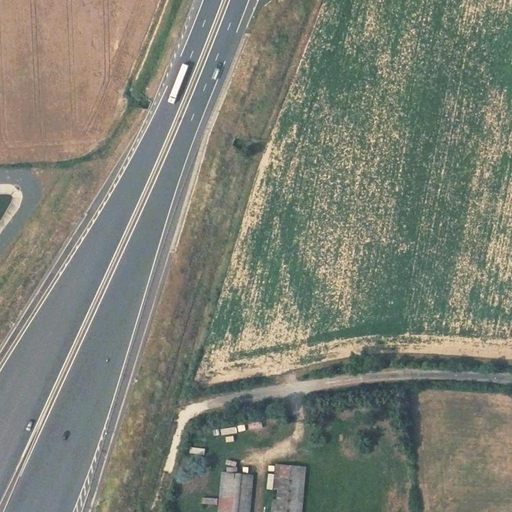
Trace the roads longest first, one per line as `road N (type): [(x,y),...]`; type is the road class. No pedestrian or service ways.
road 1 (motorway): [(39,511),(239,0)]
road 2 (motorway): [(211,0),(177,85),(0,432)]
road 3 (unclassified): [(295,388),(411,374),(511,379)]
